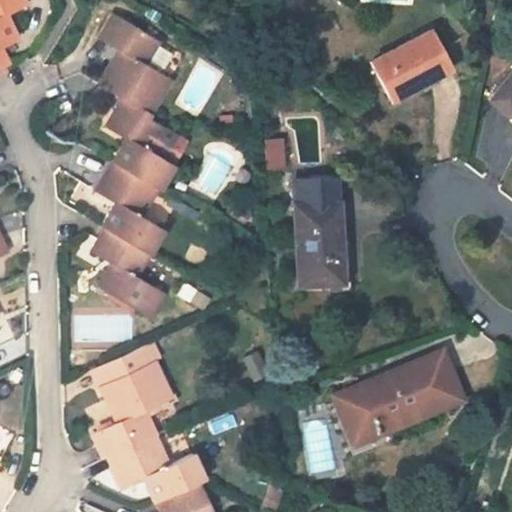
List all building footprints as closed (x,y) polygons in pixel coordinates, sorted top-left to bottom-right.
[(17,40),(5,14),(26,5),(24,0),(0,0),(0,69),(8,66),(0,48),(17,40)] [(144,65),(158,41),(113,14),(99,39),(119,50),(99,85),(108,90),(123,99),(150,115),(170,80),(144,65)] [(430,29),(369,62),(388,96),(417,80),(420,85),(450,69),(430,29)] [(511,69),(489,99),(509,114),(511,109),(511,69)] [(417,80),(388,96),(393,105),(422,89),(420,85),(417,80)] [(140,179),(160,190),(174,166),(163,160),(165,156),(177,136),(165,129),(148,119),(150,115),(123,99),(107,127),(128,139),(112,163),(140,179)] [(165,156),(174,161),(186,142),(177,136),(165,156)] [(265,167),(282,166),(281,139),(264,140),(265,167)] [(140,179),(112,163),(96,190),(117,202),(102,227),(105,229),(149,255),(164,230),(140,216),(154,193),(137,183),(140,179)] [(334,178),(292,180),(297,285),(341,282),(337,202),(336,202),(334,178)] [(135,278),(149,255),(105,229),(91,252),(112,264),(98,288),(149,318),(163,294),(135,278)] [(150,341),(140,345),(148,364),(154,361),(159,359),(150,341)] [(95,432),(108,458),(136,445),(156,436),(144,411),(171,398),(154,361),(148,364),(140,345),(95,366),(104,385),(100,387),(117,422),(95,432)] [(456,397),(439,355),(337,397),(355,439),(456,397)] [(136,445),(108,458),(121,487),(143,477),(154,503),(156,502),(199,482),(204,480),(192,455),(167,466),(156,441),(138,449),(136,445)] [(212,511),(199,482),(156,502),(160,511),(212,511)]
